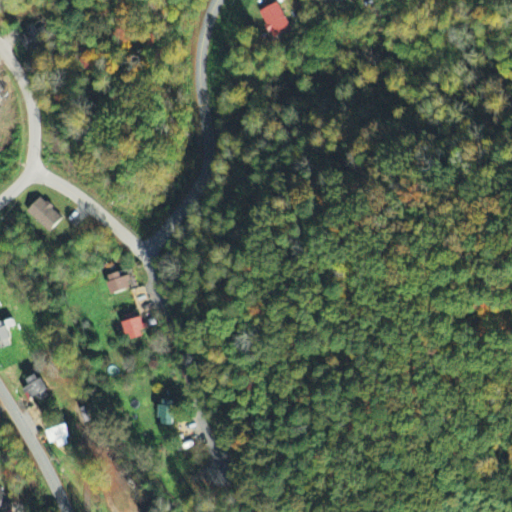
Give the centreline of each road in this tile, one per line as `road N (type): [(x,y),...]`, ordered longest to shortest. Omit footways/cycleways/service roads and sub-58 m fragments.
road 1 (residential): [(32,171),(85,202),(142,255),(215,468)]
road 2 (residential): [(142,255),(207,158),(199,72),(214,0)]
road 3 (residential): [(65,511),(0,390)]
road 4 (residential): [(32,171),(27,102),(0,51)]
